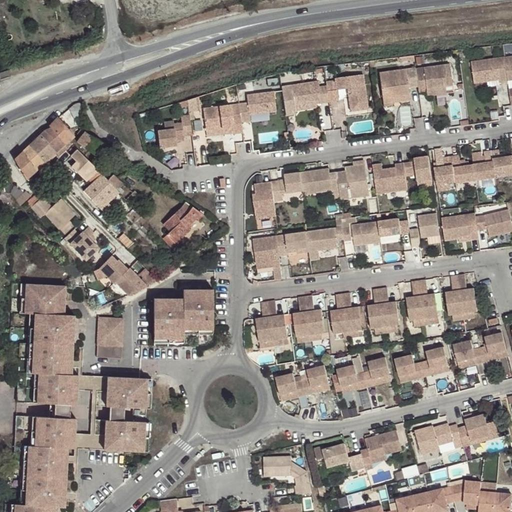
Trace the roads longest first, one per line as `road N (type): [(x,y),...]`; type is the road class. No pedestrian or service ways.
road 1 (primary): [(0,122),(295,15)]
road 2 (residential): [(511,301),(501,264),(477,263),(236,292)]
road 3 (residential): [(511,128),(245,164)]
road 4 (residential): [(511,386),(346,427),(257,414)]
road 5 (primary): [(295,15),(183,34),(119,57)]
road 6 (residential): [(245,164),(236,181),(236,292)]
road 7 (residential): [(206,427),(110,511)]
road 8 (primary): [(119,57),(0,102)]
road 9 (residential): [(130,151),(181,176),(245,164)]
road 10 (primary): [(295,15),(415,0)]
